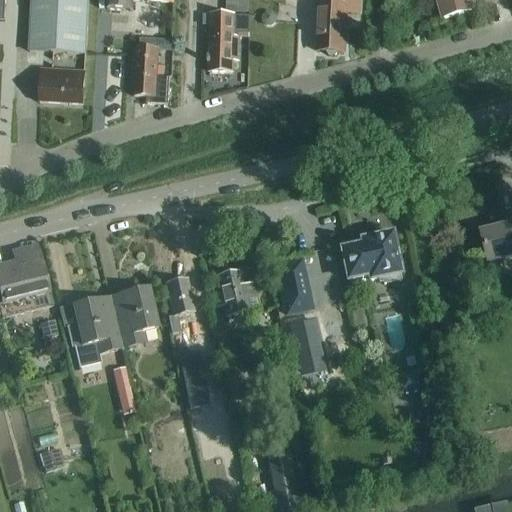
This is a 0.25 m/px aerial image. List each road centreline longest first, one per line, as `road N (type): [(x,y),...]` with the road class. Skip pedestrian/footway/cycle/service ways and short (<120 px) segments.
road 1 (residential): [(0,183),(145,126),(511,31)]
road 2 (tertiary): [(0,234),(511,109)]
